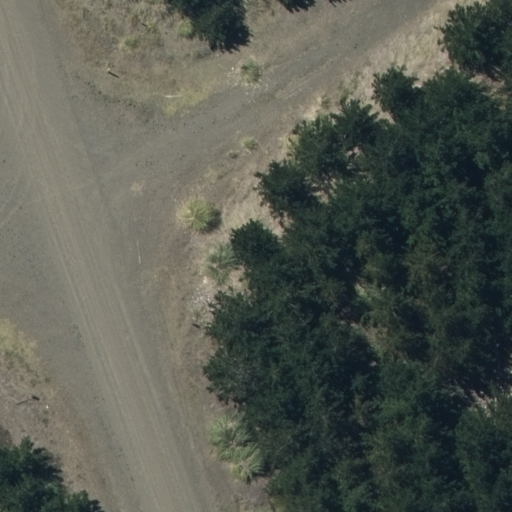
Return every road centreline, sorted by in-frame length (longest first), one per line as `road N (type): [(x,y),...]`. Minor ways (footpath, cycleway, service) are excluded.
road 1 (track): [(33,0),(211,511)]
road 2 (track): [(327,0),(0,209)]
